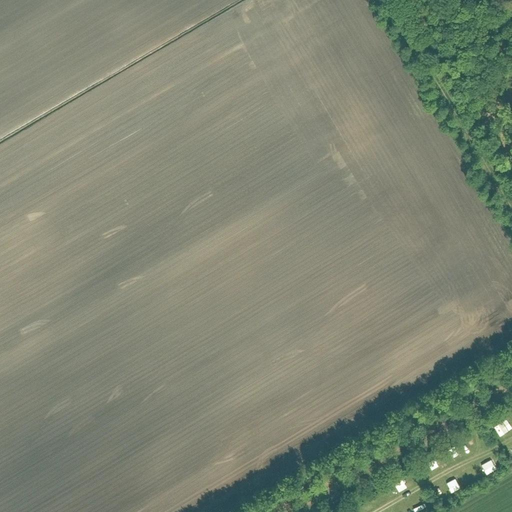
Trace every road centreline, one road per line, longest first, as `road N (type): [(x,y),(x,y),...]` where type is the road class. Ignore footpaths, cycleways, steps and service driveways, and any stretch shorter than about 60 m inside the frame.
road 1 (track): [(290,511),(511,382)]
road 2 (track): [(390,0),(511,206)]
